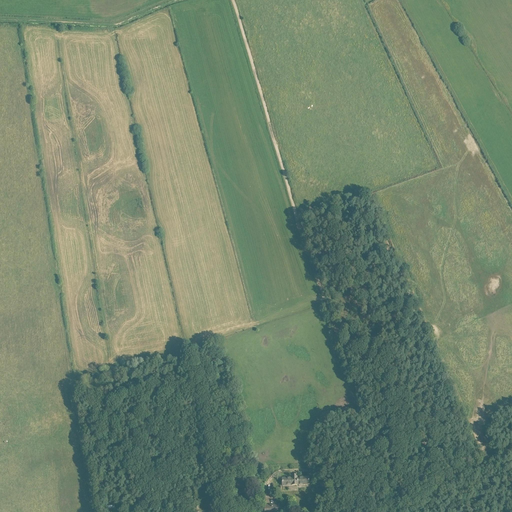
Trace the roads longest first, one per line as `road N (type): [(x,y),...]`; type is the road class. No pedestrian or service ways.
road 1 (track): [(233,0),(353,381),(395,407),(448,482)]
road 2 (track): [(0,18),(117,24),(177,0)]
